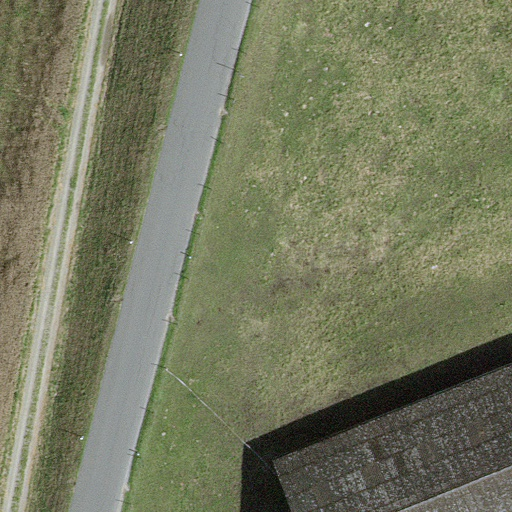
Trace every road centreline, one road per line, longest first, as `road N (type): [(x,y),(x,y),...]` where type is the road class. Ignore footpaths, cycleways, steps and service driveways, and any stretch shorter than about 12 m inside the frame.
road 1 (tertiary): [(99,511),(232,0)]
road 2 (track): [(105,0),(11,511)]
